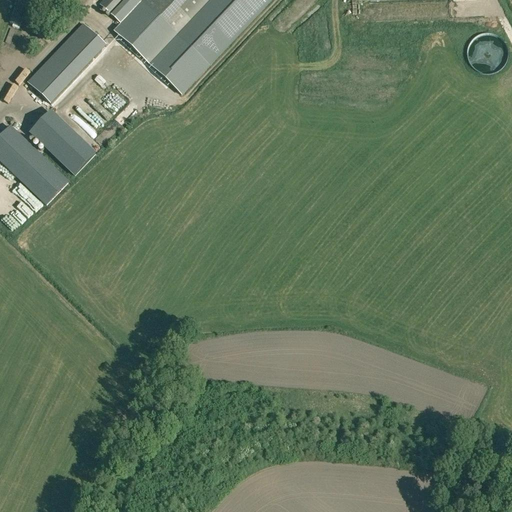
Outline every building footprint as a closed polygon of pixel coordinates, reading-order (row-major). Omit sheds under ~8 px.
[(104,0),(100,5),(112,17),(122,25),(142,4),(145,0),(104,0)] [(122,25),(114,33),(151,67),(178,38),(214,0),(145,0),(142,4),(122,25)] [(214,0),(178,38),(151,67),(182,97),(210,68),(273,0),(214,0)] [(107,47),(83,24),(27,83),(51,106),(107,47)] [(117,95),(125,87),(107,69),(99,77),(117,95)]
